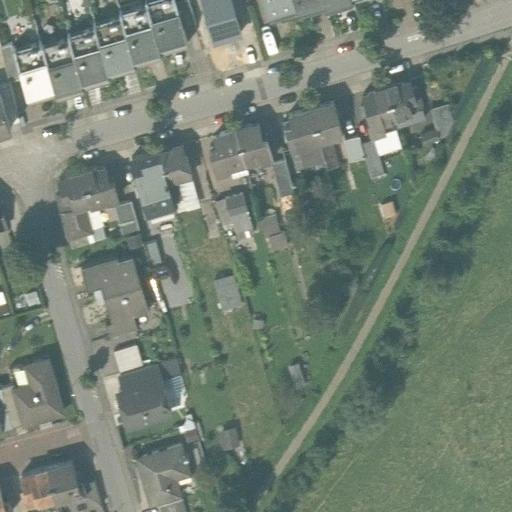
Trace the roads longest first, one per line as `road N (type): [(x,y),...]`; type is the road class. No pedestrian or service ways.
road 1 (residential): [(511,17),(16,159)]
road 2 (residential): [(100,437),(16,159)]
